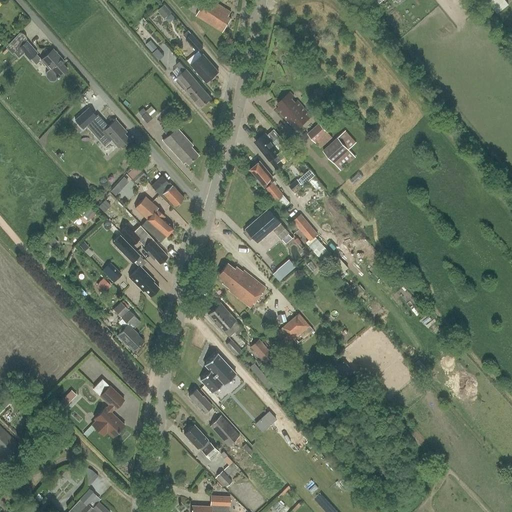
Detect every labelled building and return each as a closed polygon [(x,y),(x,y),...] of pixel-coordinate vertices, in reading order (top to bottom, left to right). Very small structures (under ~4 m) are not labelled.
[(206,0),(196,16),(223,33),(231,19),(228,17),(231,13),(210,0),(206,0)] [(486,0),(498,14),(510,4),(506,0),(486,0)] [(158,11),(164,19),(171,12),(165,5),(158,11)] [(18,59),(23,55),(29,61),(37,54),(27,42),(27,41),(27,38),(24,35),(20,33),(6,47),(12,55),(14,53),(18,59)] [(192,34),(186,40),(197,53),(203,48),(192,34)] [(144,43),(153,54),(158,49),(149,39),(144,43)] [(50,81),(54,82),(59,77),(67,70),(62,64),(64,62),(53,50),(41,61),(49,70),(46,72),(46,77),(50,81)] [(207,83),(219,73),(203,55),(191,65),(207,83)] [(180,62),(177,65),(183,73),(178,77),(186,86),(188,84),(191,87),(187,90),(201,107),(211,99),(197,82),(180,62)] [(280,107),(277,110),(296,130),(311,117),(290,93),(278,104),(280,107)] [(153,104),(142,113),(149,122),(160,113),(153,104)] [(126,132),(116,120),(103,132),(118,148),(120,146),(122,148),(130,140),(124,134),(126,132)] [(319,123),(307,134),(321,149),(333,138),(319,123)] [(184,164),(185,162),(188,165),(198,155),(191,147),(192,146),(176,128),(172,132),(167,126),(162,131),(167,136),(162,141),(184,164)] [(340,171),(355,158),(348,150),(356,143),(346,131),(323,152),(340,171)] [(266,134),(256,141),(263,151),(262,152),(270,162),(277,170),(295,156),(288,146),(280,153),(266,134)] [(290,203),(270,180),(273,177),(260,162),(250,171),(263,186),(282,210),(290,203)] [(146,176),(136,166),(127,174),(138,185),(146,176)] [(309,169),(301,177),(307,183),(315,175),(309,169)] [(354,179),(357,183),(363,177),(360,174),(354,179)] [(126,176),(114,188),(125,200),(138,188),(126,176)] [(169,183),(169,184),(162,177),(152,187),(161,196),(163,194),(175,207),(184,199),(169,183)] [(301,186),(296,180),(288,187),(293,193),(301,186)] [(165,236),(166,237),(173,228),(163,219),(164,217),(157,210),(158,209),(145,197),(135,209),(147,220),(142,226),(160,243),(165,236)] [(302,245),(294,237),(297,235),(289,226),(285,229),(269,210),(247,229),(243,232),(250,240),(254,237),(258,243),(273,230),(282,240),(289,248),(293,245),(297,250),(302,245)] [(318,235),(301,215),(292,222),(309,242),(318,235)] [(166,260),(166,258),(167,257),(152,241),(143,249),(153,260),(155,258),(160,264),(162,261),(164,262),(166,260)] [(355,251),(363,245),(359,241),(351,247),(355,251)] [(283,277),(298,266),(293,258),(277,269),(283,277)] [(250,308),(265,288),(244,271),(243,273),(236,267),(235,269),(228,264),(217,277),(224,282),(222,284),(230,290),(229,291),(250,308)] [(113,267),(105,274),(113,282),(121,275),(113,267)] [(140,267),(129,277),(143,291),(144,291),(150,297),(159,289),(153,282),(154,281),(140,267)] [(121,303),(114,311),(128,325),(117,336),(127,345),(128,345),(134,351),(136,350),(137,351),(139,351),(141,349),(141,347),(140,346),(144,342),(137,335),(137,334),(132,328),(134,326),(136,328),(141,323),(121,303)] [(214,310),(234,333),(240,327),(234,321),(235,320),(220,304),(214,310)] [(229,338),(234,333),(214,310),(208,316),(222,332),(223,331),(229,338)] [(310,327),(299,314),(280,330),(291,343),(294,340),(298,344),(314,331),(310,327)] [(277,362),(274,357),(259,340),(251,348),(265,364),(266,364),(270,368),(277,362)] [(241,350),(233,341),(227,346),(236,355),(241,350)] [(217,353),(205,364),(213,373),(203,382),(214,394),(224,385),(225,386),(238,375),(217,353)] [(93,389),(101,396),(100,397),(109,405),(106,408),(106,407),(94,420),(95,421),(92,425),(103,436),(107,432),(113,438),(125,426),(111,413),(114,410),(124,400),(110,386),(102,379),(93,389)] [(204,413),(212,406),(203,397),(196,390),(189,396),(204,413)] [(0,396),(0,412),(10,402),(2,395),(0,396)] [(239,436),(221,416),(208,427),(227,447),(239,436)] [(210,461),(219,452),(207,440),(194,425),(184,435),(197,449),(198,448),(210,461)] [(0,450),(6,456),(9,453),(10,455),(17,449),(15,447),(18,444),(0,426),(0,450)] [(302,470),(268,432),(255,443),(290,481),(302,470)] [(231,483),(229,480),(221,472),(215,477),(225,488),(231,483)] [(8,501),(13,495),(8,490),(3,496),(8,501)] [(191,511),(228,511),(228,506),(229,507),(230,497),(211,496),(211,507),(192,506),(191,511)] [(109,511),(98,502),(92,508),(88,504),(86,505),(80,499),(68,511),(109,511)]
